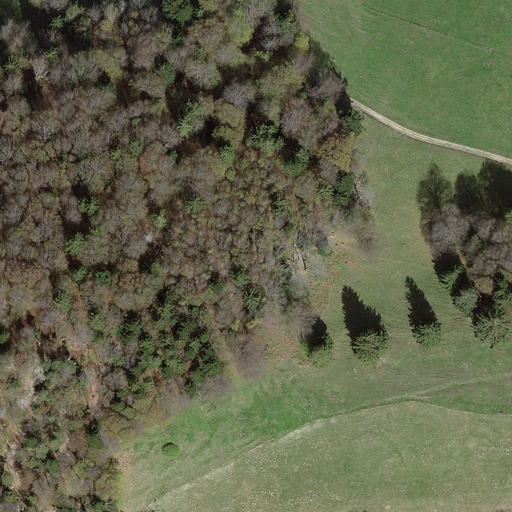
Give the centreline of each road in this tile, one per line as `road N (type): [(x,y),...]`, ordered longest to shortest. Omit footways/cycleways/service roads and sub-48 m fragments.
road 1 (track): [(511,161),(391,124),(211,36),(162,0)]
road 2 (track): [(511,372),(333,411),(220,454)]
